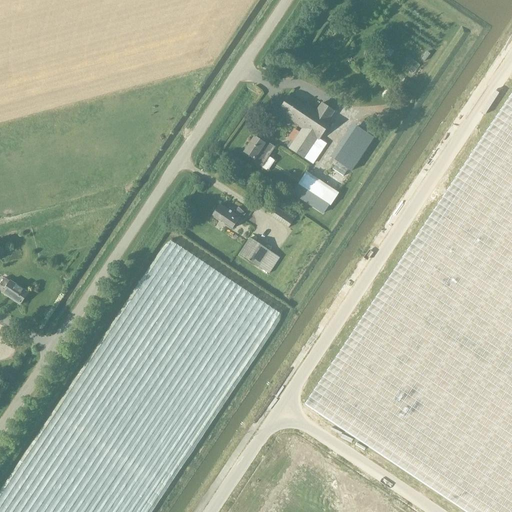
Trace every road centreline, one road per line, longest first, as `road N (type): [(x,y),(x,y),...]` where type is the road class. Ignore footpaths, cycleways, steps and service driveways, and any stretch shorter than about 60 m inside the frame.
road 1 (unclassified): [(0,428),(286,0)]
road 2 (unclassified): [(281,408),(511,57)]
road 3 (unclassified): [(434,511),(281,408)]
road 4 (unclassified): [(211,511),(281,408)]
